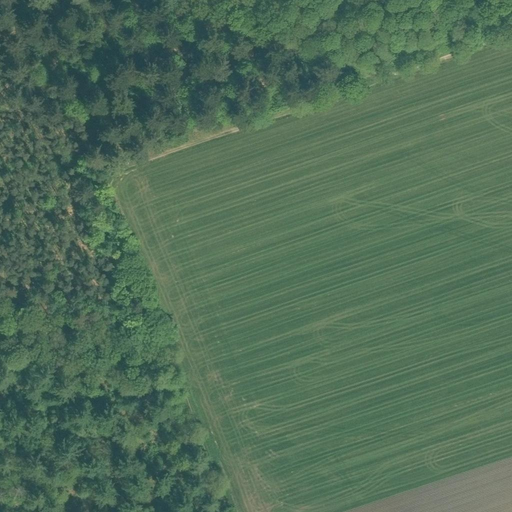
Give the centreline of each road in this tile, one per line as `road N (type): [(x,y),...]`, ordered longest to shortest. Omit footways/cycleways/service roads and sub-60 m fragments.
road 1 (track): [(372,85),(120,166)]
road 2 (track): [(120,166),(111,192),(173,356)]
road 3 (track): [(173,356),(231,511)]
road 4 (track): [(372,85),(227,31)]
road 5 (track): [(511,39),(372,85)]
